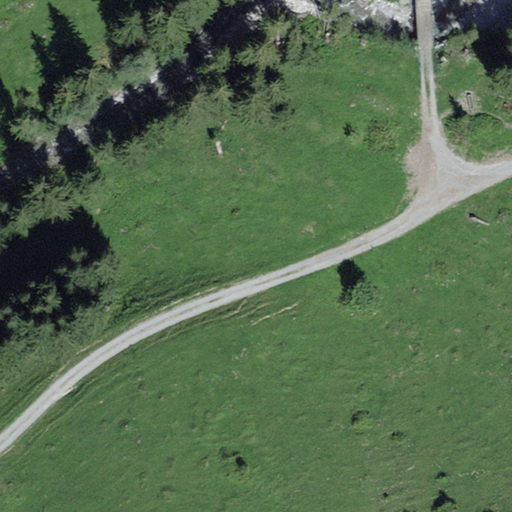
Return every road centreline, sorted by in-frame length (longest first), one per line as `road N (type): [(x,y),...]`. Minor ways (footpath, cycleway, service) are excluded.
road 1 (track): [(448,203),(352,255),(183,310),(88,363),(0,437)]
road 2 (track): [(423,0),(431,117),(448,203)]
